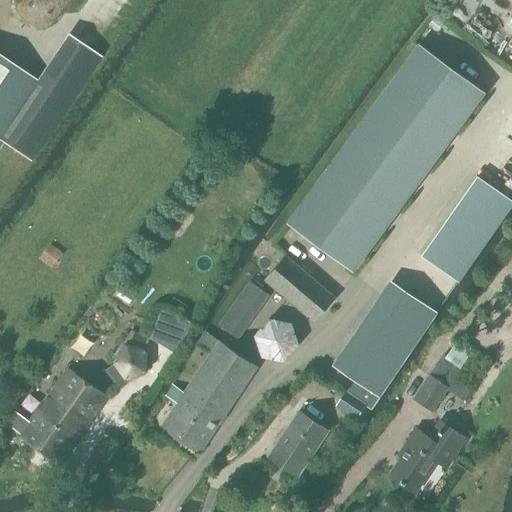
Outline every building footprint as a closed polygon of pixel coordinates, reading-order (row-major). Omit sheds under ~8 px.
[(0,140),(31,161),(101,56),(68,34),(36,80),(0,56),(0,140)] [(288,222),(314,241),(357,272),(488,92),(419,42),(288,222)] [(511,200),(479,178),(425,256),(461,281),(511,207),(511,200)] [(52,244),(40,259),(52,269),(64,254),(52,244)] [(337,298),(287,255),(265,281),(315,324),(337,298)] [(250,280),(219,325),(240,339),(270,294),(250,280)] [(375,388),(426,315),(394,293),(343,366),(375,388)] [(271,318),(256,336),(262,358),(285,362),(301,345),(294,323),(271,318)] [(131,331),(112,362),(116,363),(128,379),(147,372),(147,352),(151,337),(131,331)] [(167,396),(179,404),(163,427),(201,452),(258,366),(205,331),(197,343),(213,354),(188,391),(176,383),(167,396)] [(445,353),(431,375),(416,398),(433,410),(447,389),(465,401),(481,377),(445,353)] [(7,424),(22,434),(20,436),(61,465),(109,396),(67,367),(30,421),(16,411),(7,424)] [(368,404),(348,392),(339,406),(360,418),(368,404)] [(328,431),(300,412),(271,456),(299,475),(328,431)] [(447,467),(466,438),(443,422),(431,439),(416,429),(402,449),(407,452),(391,476),(416,493),(419,488),(430,496),(438,484),(427,477),(438,461),(447,467)]
